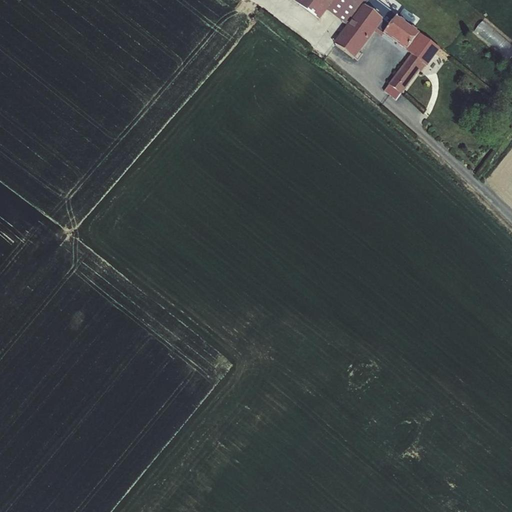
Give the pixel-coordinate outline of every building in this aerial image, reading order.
[(289,0),(320,22),(326,13),(347,27),(348,26),(349,27),(351,24),(350,23),(362,7),(364,8),(369,0),(289,0)] [(334,45),(354,61),(375,34),(377,31),(383,36),(387,39),(391,43),(392,42),(400,48),(399,49),(404,52),(404,51),(411,56),(388,86),(389,87),(401,95),(402,96),(419,72),(421,74),(425,68),(427,69),(440,51),(420,36),(419,37),(417,35),(418,34),(413,30),(412,31),(410,30),(405,26),(405,25),(401,21),(400,22),(397,21),(398,19),(397,18),(397,16),(375,0),(369,0),(364,8),(362,7),(350,23),(351,24),(349,27),(348,26),(347,27),(334,45)] [(404,11),(398,19),(397,21),(400,22),(401,21),(405,25),(405,26),(410,30),(415,22),(414,19),(404,11)] [(511,57),(511,45),(483,21),(474,32),(509,61),(511,57)] [(401,95),(389,87),(384,93),(396,102),(401,95)]
